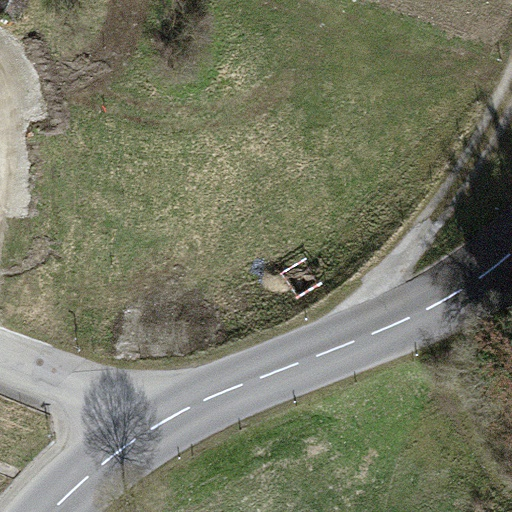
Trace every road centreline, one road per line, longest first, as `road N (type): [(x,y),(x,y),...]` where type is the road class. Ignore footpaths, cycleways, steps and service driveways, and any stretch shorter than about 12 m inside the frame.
road 1 (tertiary): [(134,439),(467,288),(511,251)]
road 2 (track): [(380,330),(383,286),(511,96)]
road 3 (residential): [(134,439),(81,384),(0,355)]
